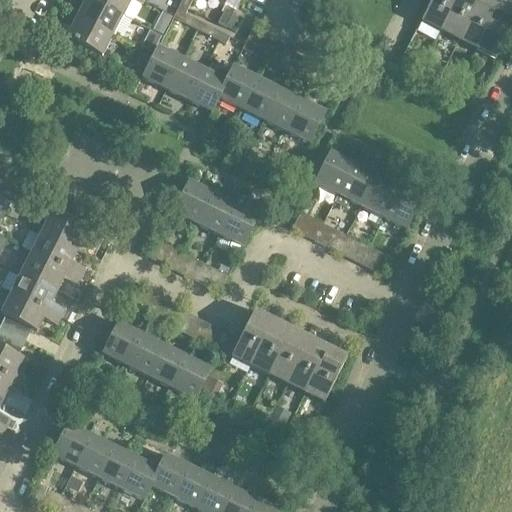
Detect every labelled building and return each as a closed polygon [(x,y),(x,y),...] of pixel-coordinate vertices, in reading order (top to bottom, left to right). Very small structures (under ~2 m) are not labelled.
[(83,8),(77,20),(116,40),(118,36),(114,34),(122,18),(87,0),(69,0),(83,8)] [(87,0),(122,18),(131,1),(135,3),(136,0),(87,0)] [(182,0),(180,4),(189,9),(193,0),(182,0)] [(432,0),(420,25),(439,34),(456,0),(432,0)] [(479,0),(456,0),(439,34),(458,43),(479,0)] [(487,0),(479,0),(458,43),(475,52),(499,6),(487,0)] [(181,25),(189,9),(180,4),(172,21),(181,25)] [(511,26),(511,12),(499,6),(475,52),(494,62),(511,26)] [(226,30),(235,12),(226,8),(217,26),(226,30)] [(114,44),(116,40),(77,20),(70,33),(48,21),(43,29),(101,59),(110,42),(114,44)] [(188,28),(203,36),(207,28),(192,21),(188,28)] [(225,47),(229,39),(213,31),(209,39),(225,47)] [(260,38),(251,33),(242,52),(251,56),(260,38)] [(158,50),(143,81),(166,92),(181,61),(158,50)] [(279,70),(287,75),(296,56),(288,52),(279,70)] [(136,67),(145,71),(150,61),(141,56),(136,67)] [(296,79),(305,61),(296,56),(287,75),(296,79)] [(204,73),(181,61),(166,92),(188,103),(204,73)] [(219,101),(240,112),(255,81),(232,70),(225,84),(226,84),(218,101),(219,101)] [(226,84),(225,84),(204,73),(188,103),(212,115),(219,101),(218,101),(226,84)] [(333,98),(342,80),(333,75),(324,93),(333,98)] [(255,81),(240,112),(263,123),(278,93),(255,81)] [(263,123),(286,135),(301,104),(278,93),(263,123)] [(308,146),(324,116),(301,104),(286,135),(308,146)] [(314,186),(337,198),(352,167),(330,156),(314,186)] [(352,167),(337,198),(333,206),(345,212),(349,204),(360,209),(375,179),(352,167)] [(360,209),(382,221),(398,190),(375,179),(360,209)] [(173,216),(196,228),(212,197),(189,185),(173,216)] [(0,224),(16,195),(0,186),(0,224)] [(405,232),(421,202),(398,190),(382,221),(405,232)] [(235,208),(212,197),(196,228),(219,239),(235,208)] [(321,214),(322,201),(307,199),(306,213),(321,214)] [(52,213),(51,214),(27,202),(21,214),(40,224),(42,219),(47,222),(43,230),(40,228),(38,232),(77,251),(84,239),(98,246),(102,238),(52,213)] [(257,219),(235,208),(219,239),(242,250),(257,219)] [(308,219),(300,215),(291,232),(299,237),(308,219)] [(71,264),(77,251),(38,232),(36,236),(39,238),(31,254),(81,279),(87,282),(91,274),(71,264)] [(327,251),(336,255),(345,238),(336,233),(327,251)] [(345,260),(354,242),(345,238),(336,255),(345,260)] [(165,269),(174,273),(182,256),(173,251),(165,269)] [(19,269),(17,273),(57,292),(63,279),(77,287),(81,279),(31,254),(22,271),(19,269)] [(381,256),(373,274),(382,278),(391,261),(381,256)] [(205,267),(196,263),(187,280),(197,285),(205,267)] [(50,304),(57,292),(17,273),(15,276),(18,278),(10,295),(60,320),(66,322),(70,314),(50,304)] [(228,278),(219,274),(210,292),(219,296),(228,278)] [(144,294),(135,290),(127,307),(136,311),(144,294)] [(2,311),(0,310),(0,316),(4,318),(0,326),(0,332),(3,334),(24,344),(30,331),(36,334),(42,321),(56,328),(60,320),(10,295),(2,311)] [(164,325),(172,330),(181,313),(172,308),(164,325)] [(181,334),(189,317),(181,313),(172,330),(181,334)] [(230,360),(248,369),(272,322),(253,313),(230,360)] [(267,378),(271,371),(291,331),(272,322),(248,369),(267,378)] [(117,325),(104,352),(102,356),(125,368),(140,337),(117,325)] [(218,353),(226,336),(217,331),(209,348),(218,353)] [(291,331),(271,371),(267,378),(285,387),(309,340),(291,331)] [(0,375),(6,379),(26,388),(30,380),(16,373),(22,361),(17,358),(24,344),(3,334),(0,332),(0,375)] [(163,348),(140,337),(125,368),(148,379),(163,348)] [(327,350),(309,340),(285,387),(304,396),(327,350)] [(186,360),(163,348),(148,379),(170,391),(186,360)] [(346,359),(327,350),(304,396),(322,406),(346,359)] [(209,371),(186,360),(170,391),(193,402),(209,371)] [(0,400),(2,402),(8,389),(22,396),(26,388),(6,379),(0,375),(0,400)] [(15,424),(0,416),(0,405),(2,402),(0,400),(0,426),(11,432),(15,424)] [(0,436),(2,437),(6,429),(11,432),(0,426),(0,436)] [(52,457),(74,469),(90,438),(67,427),(52,457)] [(74,469),(97,480),(112,449),(90,438),(74,469)] [(97,480),(120,491),(135,461),(112,449),(97,480)] [(149,488),(150,489),(172,499),(187,469),(164,457),(157,472),(158,472),(149,488)] [(158,472),(157,472),(135,461),(120,491),(143,503),(150,489),(149,488),(158,472)] [(172,499),(195,511),(210,480),(187,469),(172,499)] [(222,511),(233,491),(210,480),(195,511),(197,511),(222,511)] [(222,511),(250,511),(255,503),(233,491),(222,511)] [(44,511),(53,511),(60,498),(51,494),(42,511),(44,511)] [(274,511),(255,503),(250,511),(274,511)]
